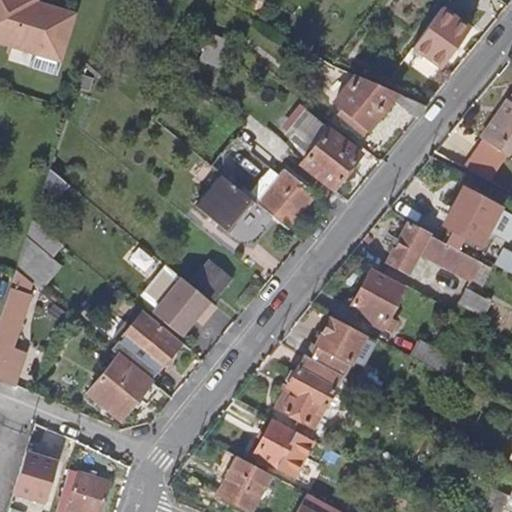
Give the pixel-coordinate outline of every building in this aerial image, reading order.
[(0,0),(0,40),(35,51),(63,58),(76,12),(38,1),(34,0),(0,0)] [(443,2),(414,43),(444,64),(473,23),(443,2)] [(63,58),(35,51),(32,60),(60,68),(63,58)] [(392,99),(397,92),(358,75),(337,102),(342,106),(370,128),(392,99)] [(426,103),(397,92),(392,99),(417,116),(426,103)] [(511,93),(506,101),(510,104),(501,116),(497,114),(479,138),(498,151),(502,146),(510,151),(511,152),(511,93)] [(370,128),(342,106),(337,113),(365,134),(370,128)] [(330,129),(305,161),(335,185),(360,152),(330,129)] [(219,171),(245,193),(268,166),(233,137),(211,164),(219,171)] [(506,157),(510,151),(502,146),(498,151),(506,157)] [(283,165),(255,201),(288,228),(317,193),(283,165)] [(226,226),(251,197),(245,193),(219,171),(195,200),(226,226)] [(458,212),(441,242),(470,259),(498,208),(463,189),(451,208),(458,212)] [(54,258),(66,245),(34,218),(17,269),(43,291),(63,267),(54,258)] [(469,280),(478,263),(470,259),(441,242),(428,234),(411,225),(387,264),(407,275),(420,252),(469,280)] [(210,262),(191,285),(212,302),(230,278),(210,262)] [(180,276),(164,263),(142,290),(158,303),(180,276)] [(372,272),(351,310),(386,329),(407,291),(372,272)] [(212,302),(191,285),(180,276),(158,303),(151,311),(183,337),(196,320),(201,314),(207,319),(217,307),(212,302)] [(28,292),(11,286),(0,319),(0,375),(15,382),(25,348),(20,346),(22,339),(15,336),(28,292)] [(488,300),(465,288),(456,304),(479,316),(488,300)] [(144,311),(113,349),(120,355),(150,381),(181,343),(144,311)] [(207,319),(201,314),(196,320),(203,325),(207,319)] [(312,347),(306,357),(344,378),(366,335),(335,319),(319,351),(312,347)] [(470,366),(419,338),(412,352),(411,351),(409,355),(461,383),(470,366)] [(146,404),(159,388),(150,381),(120,355),(91,389),(123,416),(139,397),(146,404)] [(318,429),(344,378),(306,357),(279,409),(318,429)] [(295,474),(313,441),(279,423),(261,456),(295,474)] [(18,478),(49,487),(57,459),(26,450),(18,478)] [(244,511),(253,511),(273,475),(240,458),(218,498),(244,511)] [(59,507),(70,511),(81,475),(70,472),(59,507)] [(70,511),(72,511),(101,511),(110,484),(81,475),(70,511)] [(493,491),(482,511),(500,511),(507,498),(493,491)] [(340,511),(308,494),(297,511),(340,511)]
